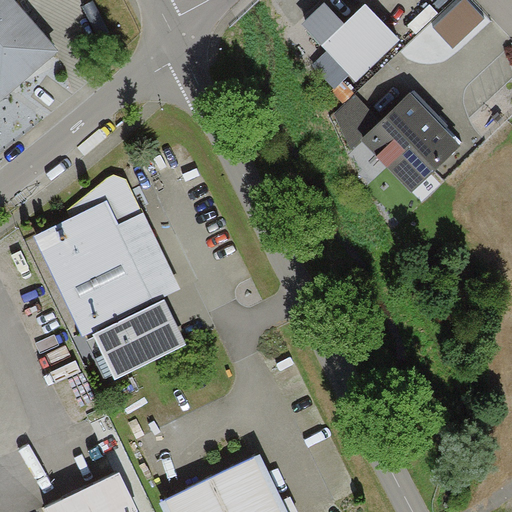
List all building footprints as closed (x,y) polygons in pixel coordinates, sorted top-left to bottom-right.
[(15,0),(0,0),(0,83),(49,41),(15,0)] [(400,39),(364,2),(344,22),(325,2),(304,22),(359,78),(400,39)] [(445,117),(411,83),(380,115),(362,132),(411,181),(457,135),(442,120),(445,117)] [(354,91),(338,107),(354,140),(362,132),(380,115),(354,91)] [(81,326),(177,280),(125,172),(115,169),(68,201),(73,212),(35,227),(81,326)] [(114,364),(178,334),(163,302),(132,317),(129,310),(96,325),(114,364)] [(287,511),(255,443),(161,487),(172,511),(287,511)] [(117,461),(41,498),(48,511),(135,511),(129,500),(135,498),(117,461)]
